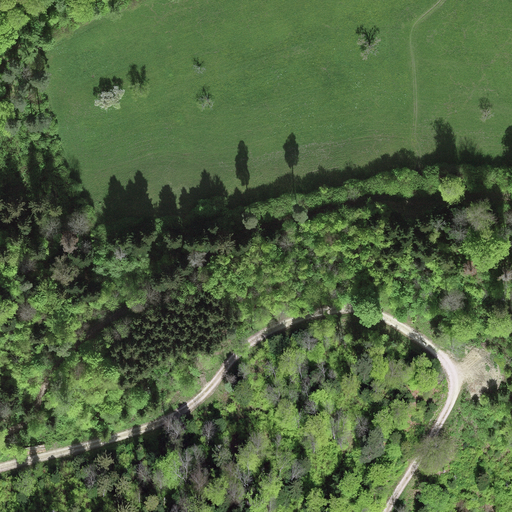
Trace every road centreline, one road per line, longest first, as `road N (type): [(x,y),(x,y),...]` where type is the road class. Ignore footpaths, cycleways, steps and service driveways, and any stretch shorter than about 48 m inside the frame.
road 1 (track): [(397,323),(359,308),(299,316),(230,360),(194,403),(146,427),(0,465)]
road 2 (track): [(397,323),(444,358),(454,387),(389,511)]
